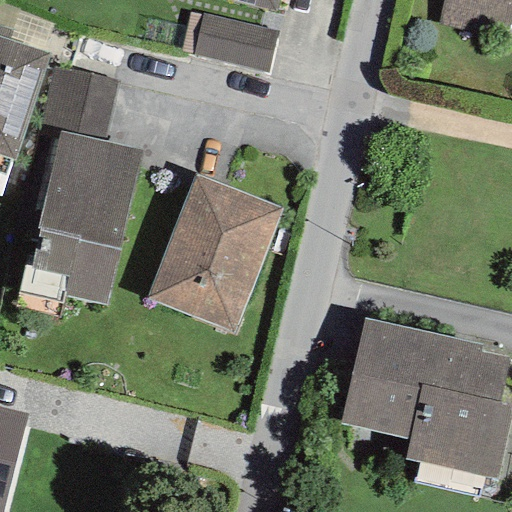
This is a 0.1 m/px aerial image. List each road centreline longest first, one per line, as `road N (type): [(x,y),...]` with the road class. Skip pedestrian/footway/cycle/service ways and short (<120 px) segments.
road 1 (residential): [(260,511),(372,0)]
road 2 (unknown): [(308,291),(511,347)]
